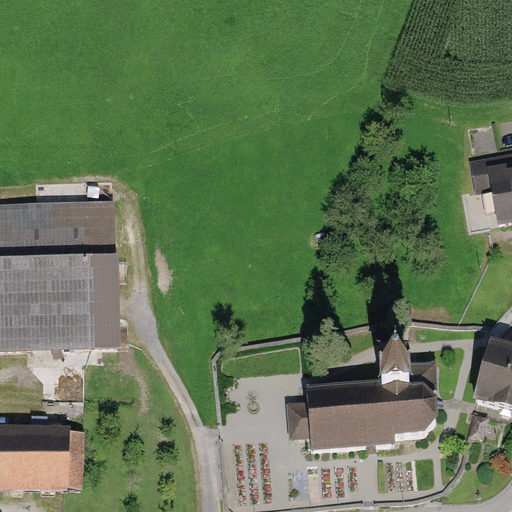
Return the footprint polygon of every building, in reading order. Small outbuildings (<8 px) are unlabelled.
[(478,241),(511,235),(511,154),(464,162),(478,241)] [(0,361),(121,358),(116,211),(0,214),(0,361)] [(511,354),(482,347),(467,403),(511,414),(511,354)] [(311,440),(312,454),(395,449),(394,441),(423,439),(437,426),(436,409),(427,401),(435,395),(434,370),(409,372),(408,366),(381,367),(382,391),(307,396),(308,410),(291,411),(294,441),(311,440)] [(0,430),(0,492),(81,493),(82,431),(0,430)]
